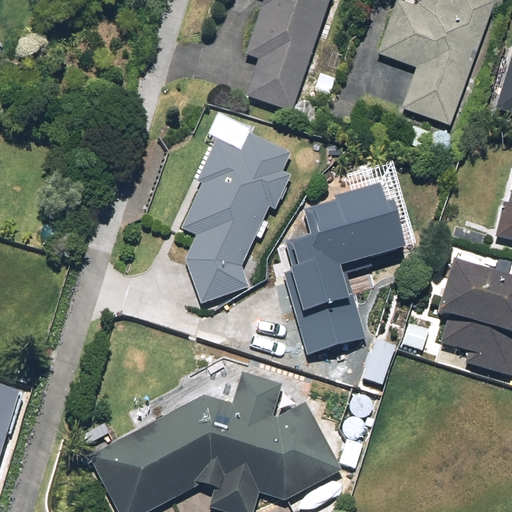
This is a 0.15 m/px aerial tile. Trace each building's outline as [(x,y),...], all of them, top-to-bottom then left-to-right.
[(291,116),(331,0),(262,0),(266,1),(246,61),(259,65),(247,101),(291,116)] [(450,130),(495,8),(474,0),(458,0),(456,9),(435,2),(419,9),(418,14),(397,6),(378,59),(417,74),(403,113),(450,130)] [(511,60),(495,113),(511,118),(511,60)] [(321,76),(314,95),(329,99),(335,82),(321,76)] [(414,129),(406,148),(422,154),(430,136),(414,129)] [(184,254),(202,301),(246,284),(240,268),(270,203),(275,205),(291,171),(283,167),(291,150),(248,130),(239,150),(215,140),(197,180),(203,182),(183,227),(194,233),(184,254)] [(511,197),(509,210),(504,208),(495,248),(505,251),(507,245),(511,246),(511,197)] [(335,276),(401,258),(389,215),(383,217),(379,201),(337,213),(336,209),(304,218),(311,243),(291,248),(301,281),(288,284),(297,320),(303,318),(303,321),(345,309),(335,276)] [(465,368),(511,383),(511,290),(453,272),(437,322),(448,326),(441,348),(469,358),(465,368)] [(318,322),(299,328),(304,345),(323,340),(318,322)] [(403,347),(422,354),(429,333),(409,328),(403,347)] [(383,390),(395,350),(371,342),(358,383),(383,390)] [(348,366),(319,361),(316,377),(344,383),(348,366)] [(15,386),(29,388),(30,377),(17,375),(15,386)] [(229,386),(225,378),(217,376),(210,380),(208,388),(212,395),(220,398),(227,393),(229,386)] [(89,463),(114,511),(159,511),(198,491),(214,496),(209,511),(254,511),(258,499),(285,507),(341,476),(305,411),(278,425),(271,423),(281,390),(242,379),(233,410),(203,402),(89,463)] [(30,394),(18,390),(15,404),(26,407),(30,394)] [(347,444),(340,467),(354,471),(361,448),(347,444)]
